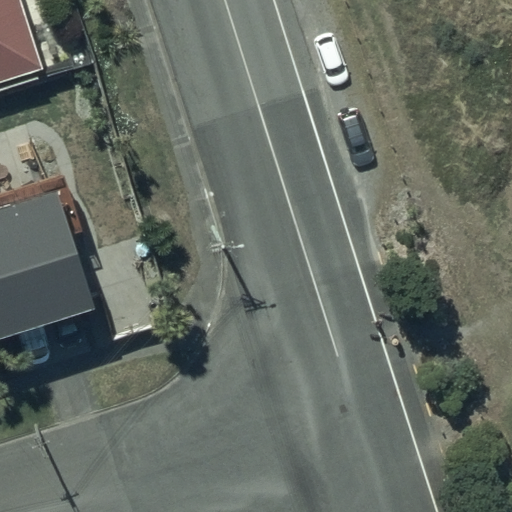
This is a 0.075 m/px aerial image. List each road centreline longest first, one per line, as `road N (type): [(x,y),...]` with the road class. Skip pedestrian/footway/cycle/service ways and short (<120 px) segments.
road 1 (residential): [(225,0),(355,408)]
road 2 (residential): [(355,408),(35,511)]
